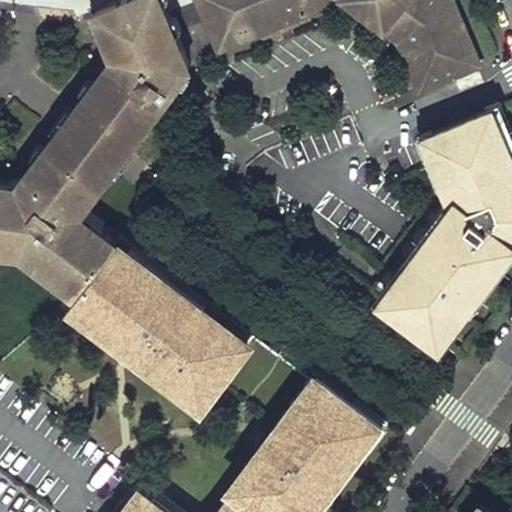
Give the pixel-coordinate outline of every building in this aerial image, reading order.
[(190,61),(165,1),(165,0),(116,0),(105,5),(125,48),(128,56),(122,64),(76,124),(24,192),(0,190),(0,242),(15,244),(76,292),(74,294),(124,333),(117,341),(126,348),(130,343),(140,351),(137,356),(145,362),(150,357),(188,387),(192,381),(207,392),(245,343),(212,317),(215,313),(180,285),(176,289),(115,242),(117,239),(101,227),(100,228),(77,212),(82,207),(90,194),(84,189),(90,181),(96,186),(111,167),(118,157),(126,147),(190,61)] [(200,0),(220,46),(333,0),(344,0),(398,41),(419,89),(480,64),(452,0),(200,0)] [(20,179),(0,176),(0,190),(24,192),(76,124),(122,64),(128,56),(125,48),(105,5),(97,8),(115,53),(67,118),(20,179)] [(511,127),(511,122),(505,103),(495,107),(504,130),(511,127)] [(511,149),(504,130),(495,107),(431,133),(440,156),(436,157),(455,203),(448,212),(450,214),(421,251),(420,249),(385,294),(432,329),(451,306),(452,307),(456,302),(465,307),(511,244),(511,149)] [(440,156),(431,133),(418,138),(428,161),(436,157),(440,156)] [(90,194),(96,186),(90,181),(84,189),(90,194)] [(100,228),(101,227),(104,222),(82,207),(77,212),(100,228)] [(465,307),(456,302),(452,307),(451,306),(432,329),(442,337),(465,307)] [(130,343),(126,348),(137,356),(140,351),(130,343)] [(315,371),(277,420),(285,426),(323,378),(315,371)] [(377,419),(323,378),(285,426),(277,420),(271,427),(275,431),(267,441),(263,438),(256,447),(261,451),(267,455),(242,488),(223,511),(165,511),(146,497),(134,488),(115,511),(301,511),(316,494),(318,496),(345,461),(377,419)] [(207,392),(192,381),(188,387),(202,398),(207,392)] [(345,461),(351,465),(383,424),(377,419),(345,461)] [(271,427),(263,438),(267,441),(275,431),(271,427)] [(261,451),(236,483),(242,488),(267,455),(261,451)] [(318,496),(324,501),(351,465),(345,461),(318,496)] [(236,483),(213,511),(223,511),(242,488),(236,483)] [(169,511),(174,506),(152,489),(146,497),(165,511),(169,511)] [(301,511),(314,511),(324,501),(318,496),(316,494),(301,511)] [(482,511),(498,511),(479,497),(468,511),(469,511),(479,511),(481,510),(482,511)]
